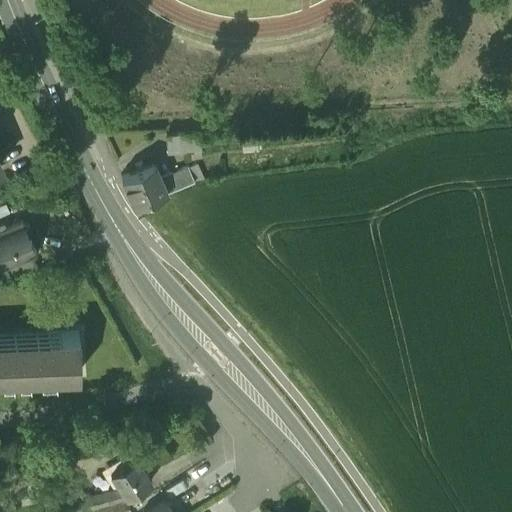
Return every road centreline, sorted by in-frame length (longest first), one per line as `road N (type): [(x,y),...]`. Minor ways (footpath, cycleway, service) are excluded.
road 1 (secondary): [(341,511),(276,425),(154,290),(119,237),(6,0)]
road 2 (residential): [(259,494),(254,458),(225,417),(181,396),(0,432)]
